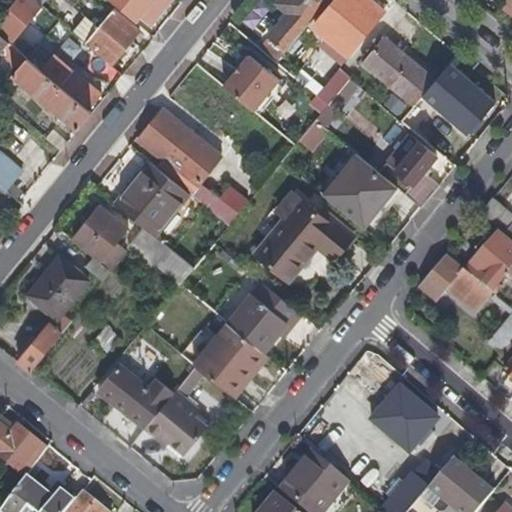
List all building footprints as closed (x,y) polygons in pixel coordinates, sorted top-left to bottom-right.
[(0,32),(11,42),(42,5),(35,0),(13,0),(0,16),(0,32)] [(126,0),(125,2),(150,23),(168,0),(126,0)] [(268,36),(285,51),(327,0),(278,0),(276,3),(288,13),(278,24),(268,36)] [(351,15),(334,0),(326,10),(343,24),(351,15)] [(351,15),(343,24),(340,27),(359,43),(383,13),(368,0),(333,0),(334,0),(351,15)] [(511,0),(499,0),(497,4),(511,16),(511,15),(511,0)] [(85,15),(73,29),(111,62),(138,31),(113,9),(99,26),(85,15)] [(77,129),(90,112),(88,109),(45,74),(41,70),(27,58),(0,35),(0,49),(3,47),(7,50),(4,54),(19,67),(17,70),(13,66),(9,70),(13,74),(12,75),(60,114),(57,118),(65,125),(68,122),(77,129)] [(382,37),(361,63),(403,97),(425,72),(382,37)] [(41,70),(53,56),(39,44),(27,58),(41,70)] [(85,58),(115,83),(122,74),(92,50),(85,58)] [(249,55),(223,85),(253,110),(279,80),(249,55)] [(57,60),(53,56),(41,70),(45,74),(57,60)] [(100,95),(57,60),(45,74),(88,109),(100,95)] [(461,80),(445,66),(433,80),(449,93),(461,80)] [(350,77),(339,68),(319,93),(330,102),(350,77)] [(435,99),(425,90),(400,120),(409,128),(413,122),(434,141),(430,146),(454,166),(471,145),(427,108),(435,99)] [(334,111),(326,106),(316,119),(323,125),(334,111)] [(191,178),(198,183),(220,156),(163,110),(139,139),(164,159),(157,167),(183,188),(191,178)] [(314,157),(333,133),(323,125),(316,119),(295,144),(282,160),(306,179),(320,162),(314,157)] [(413,122),(409,128),(430,146),(434,141),(413,122)] [(52,129),(45,138),(60,150),(67,141),(52,129)] [(409,133),(378,170),(421,206),(438,185),(423,172),(436,156),(409,133)] [(0,185),(6,191),(21,172),(0,153),(0,185)] [(338,176),(402,229),(421,206),(378,170),(357,153),(338,176)] [(154,235),(189,193),(183,188),(157,167),(149,160),(124,191),(128,195),(119,206),(145,227),(154,235)] [(202,203),(210,193),(198,183),(191,178),(183,188),(189,193),(202,203)] [(216,198),(210,193),(202,203),(228,224),(245,204),(225,187),(216,198)] [(301,198),(287,215),(285,217),(287,218),(269,240),(257,255),(276,270),(288,256),(299,264),(307,254),(317,243),(334,257),(353,234),(334,219),(331,223),(301,198)] [(506,273),(511,277),(511,216),(492,199),(480,213),(502,231),(499,235),(497,234),(489,244),(485,241),(476,251),(480,254),(466,270),(490,291),(506,273)] [(100,205),(74,238),(103,261),(129,229),(100,205)] [(259,231),(269,240),(287,218),(285,217),(287,215),(278,209),(259,231)] [(155,263),(179,284),(180,283),(193,267),(154,235),(145,227),(130,246),(153,266),(155,263)] [(475,311),(491,292),(490,291),(466,270),(446,254),(419,286),(435,300),(446,287),(475,311)] [(30,347),(17,363),(30,373),(70,323),(60,315),(87,280),(57,256),(25,296),(53,318),(37,338),(30,347)] [(287,279),(299,264),(288,256),(276,270),(287,279)] [(86,266),(104,280),(111,271),(93,257),(86,266)] [(290,326),(300,313),(262,282),(228,322),(263,351),(286,323),(290,326)] [(487,344),(500,354),(511,340),(511,309),(494,294),(490,299),(510,316),(487,344)] [(228,322),(194,364),(195,365),(233,396),(267,354),(263,351),(228,322)] [(511,340),(500,354),(494,362),(507,373),(511,376),(511,340)] [(100,391),(144,427),(171,394),(155,381),(148,389),(119,366),(100,391)] [(398,386),(370,420),(407,451),(436,418),(398,386)] [(197,408),(175,390),(171,394),(144,427),(157,438),(160,434),(168,441),(183,454),(205,425),(192,414),(197,408)] [(0,424),(9,432),(12,428),(0,418),(0,424)] [(0,457),(25,477),(46,449),(15,424),(12,428),(9,432),(0,424),(0,457)] [(165,445),(168,441),(160,434),(157,438),(165,445)] [(309,452),(279,489),(307,511),(320,511),(338,491),(319,475),(327,466),(309,452)] [(419,457),(415,462),(435,478),(439,473),(419,457)] [(474,511),(492,491),(452,457),(439,473),(435,478),(428,486),(452,507),(447,511),(474,511)] [(391,499),(383,508),(387,511),(405,511),(428,486),(435,478),(415,462),(412,465),(408,461),(403,466),(412,473),(400,488),(396,485),(387,496),(391,499)] [(50,499),(45,495),(24,478),(0,510),(0,511),(64,511),(72,502),(57,490),(50,499)] [(57,490),(72,502),(75,499),(55,483),(45,495),(50,499),(57,490)] [(106,511),(81,491),(75,499),(72,502),(64,511),(106,511)] [(297,511),(276,494),(261,511),(297,511)] [(511,511),(502,503),(494,511),(511,511)]
